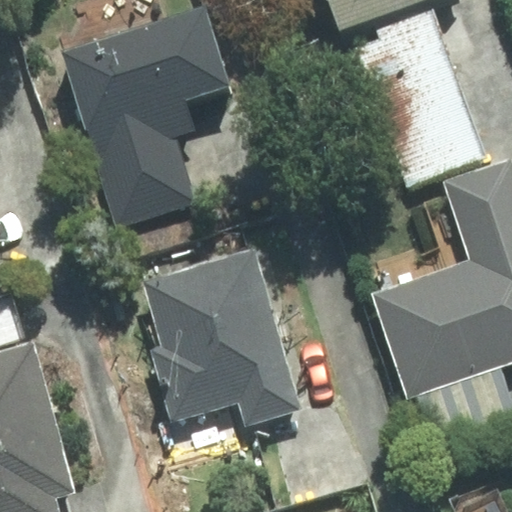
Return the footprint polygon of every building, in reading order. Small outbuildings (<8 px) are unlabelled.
[(442,0),(350,0),(364,33),(442,0)] [(115,228),(207,203),(184,119),(256,99),(232,14),(68,60),(115,228)] [(511,156),(494,162),(451,20),(381,42),(424,184),(444,248),(373,270),(416,412),(429,409),(446,463),(511,443),(511,156)] [(271,251),(152,281),(169,348),(159,351),(178,425),(306,393),(271,251)] [(0,511),(95,511),(51,344),(0,357),(0,511)]
